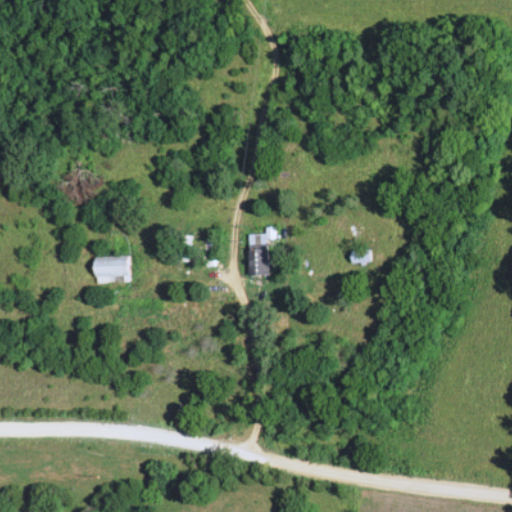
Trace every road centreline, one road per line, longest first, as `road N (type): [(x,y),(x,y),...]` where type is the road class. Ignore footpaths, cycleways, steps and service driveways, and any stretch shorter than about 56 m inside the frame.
road 1 (residential): [(0,435),(188,441),(275,461)]
road 2 (residential): [(511,489),(368,480),(275,461)]
